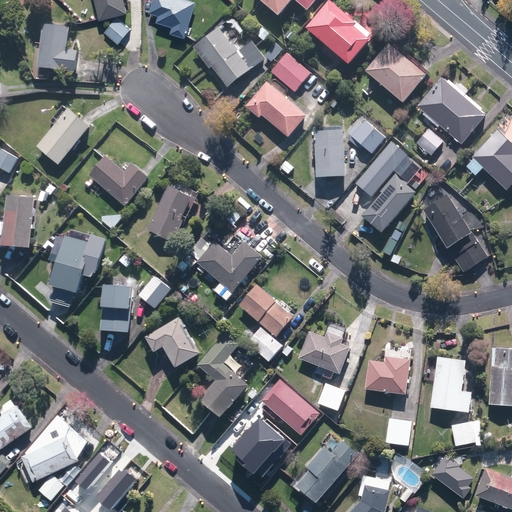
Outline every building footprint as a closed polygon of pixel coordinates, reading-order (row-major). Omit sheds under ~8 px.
[(94,0),(100,21),(129,13),(125,0),(94,0)] [(197,2),(188,0),(152,0),(149,13),(158,16),(157,22),(172,27),(170,33),(186,38),(197,2)] [(257,0),(280,19),(294,1),(308,13),(319,0),(257,0)] [(356,26),(331,3),(307,30),(349,67),(371,43),(355,28),(356,26)] [(105,32),(119,44),(131,30),(118,18),(105,32)] [(70,28),(44,25),(39,69),(77,73),(79,54),(68,52),(70,28)] [(264,42),(270,35),(263,29),(257,36),(264,42)] [(220,30),(194,49),(210,70),(212,69),(227,89),(266,60),(252,43),(240,52),(234,45),(232,46),(220,30)] [(283,50),(276,44),(265,57),(272,63),(283,50)] [(428,79),(390,46),(366,73),(404,106),(428,79)] [(312,75),(288,53),(271,72),(295,94),(312,75)] [(487,118),(442,79),(417,107),(462,146),(487,118)] [(289,139),(307,118),(268,83),(246,108),(259,119),(262,116),(289,139)] [(348,105),(342,113),(350,118),(356,110),(348,105)] [(60,167),(92,129),(70,111),(38,149),(60,167)] [(389,140),(370,125),(356,142),(374,157),(389,140)] [(429,130),(417,144),(431,158),(444,144),(429,130)] [(344,132),(315,133),(317,180),(347,178),(344,132)] [(511,145),(498,133),(473,159),(474,161),(467,168),(477,177),(484,170),(507,193),(511,187),(511,145)] [(409,157),(393,143),(356,185),(372,199),(409,157)] [(20,160),(2,150),(0,154),(0,169),(11,175),(20,160)] [(107,158),(90,177),(126,208),(151,180),(133,165),(125,174),(107,158)] [(382,235),(416,195),(407,186),(408,184),(397,174),(381,193),(383,194),(363,218),(382,235)] [(193,199),(170,187),(149,231),(175,243),(185,223),(182,221),(193,199)] [(471,233),(448,196),(424,210),(448,251),(449,250),(464,273),(488,259),(472,232),(471,233)] [(36,199),(7,197),(3,249),(32,251),(36,199)] [(113,208),(101,219),(112,231),(124,220),(113,208)] [(60,226),(58,234),(50,262),(57,264),(50,286),(78,294),(84,275),(95,279),(106,240),(60,226)] [(233,295),(264,259),(246,243),(233,258),(216,243),(212,247),(203,239),(190,254),(200,262),(197,265),(221,284),(233,295)] [(128,252),(119,262),(127,270),(136,260),(128,252)] [(190,256),(184,262),(192,269),(198,263),(190,256)] [(156,310),(172,290),(154,276),(139,297),(156,310)] [(221,284),(215,292),(227,302),(233,295),(221,284)] [(258,286),(240,307),(277,339),(295,319),(276,303),(277,302),(258,286)] [(135,289),(106,287),(102,332),(131,335),(135,289)] [(201,354),(181,318),(146,337),(155,354),(166,348),(176,368),(201,354)] [(283,346),(262,329),(248,345),(269,363),(283,346)] [(309,333),(299,359),(341,376),(351,349),(342,345),(344,339),(327,333),(324,339),(309,333)] [(222,420),(250,386),(224,365),(240,345),(227,334),(199,367),(216,382),(200,401),(222,420)] [(511,350),(493,349),(490,406),(511,407),(511,350)] [(467,362),(438,358),(431,409),(470,414),(473,393),(463,392),(467,362)] [(406,396),(411,362),(386,359),(385,363),(370,361),(366,391),(406,396)] [(319,413),(280,379),(261,401),(301,435),(319,413)] [(339,412),(347,392),(326,384),(318,404),(339,412)] [(0,452),(33,429),(17,406),(0,418),(0,452)] [(410,447),(412,421),(389,419),(387,445),(410,447)] [(472,422),(452,426),(456,447),(476,444),(472,422)] [(35,483),(81,462),(69,437),(23,458),(35,483)] [(318,504),(360,454),(343,440),(332,453),(325,448),(307,469),(311,472),(297,487),(318,504)] [(511,447),(499,447),(499,464),(511,464),(511,447)] [(447,456),(432,475),(464,500),(472,490),(469,488),(475,480),(460,469),(461,467),(447,456)] [(511,478),(486,469),(475,496),(511,510),(511,478)] [(52,502),(66,485),(54,476),(40,492),(52,502)] [(106,511),(115,502),(92,482),(66,511),(106,511)] [(366,486),(363,500),(351,511),(386,511),(391,491),(366,486)]
